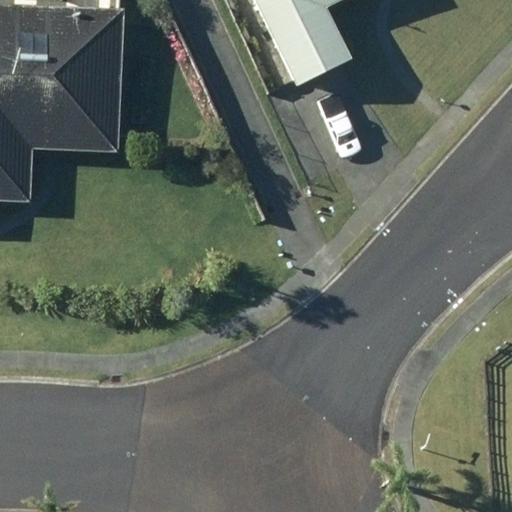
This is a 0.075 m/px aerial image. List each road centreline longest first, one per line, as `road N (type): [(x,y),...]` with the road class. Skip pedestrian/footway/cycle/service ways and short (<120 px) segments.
road 1 (residential): [(511,171),(403,279),(256,500)]
road 2 (residential): [(0,450),(127,457),(256,500)]
